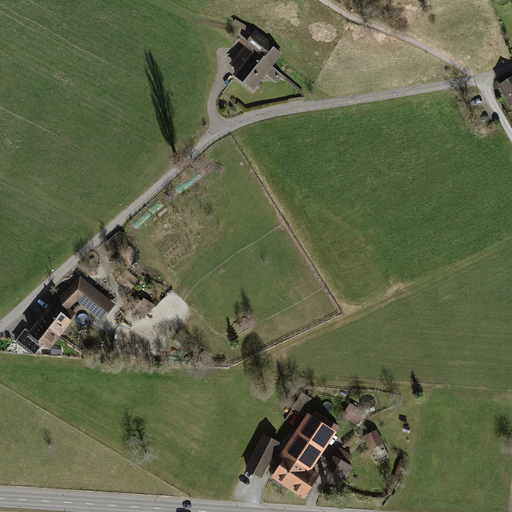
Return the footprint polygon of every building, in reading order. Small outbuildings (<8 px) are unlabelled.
[(240,71),(236,76),(253,89),(280,55),(255,34),(231,64),(240,71)] [(511,76),(500,84),(511,103),(511,76)] [(53,305),(70,318),(76,312),(70,308),(77,300),(102,321),(116,304),(79,273),(53,305)] [(70,318),(53,305),(50,302),(27,330),(49,348),(72,320),(70,318)] [(312,399),(301,392),(295,402),(306,409),(312,399)] [(287,452),(312,469),(337,431),(308,412),(280,455),(284,457),(287,452)] [(376,429),(364,435),(372,449),(384,443),(376,429)] [(280,442),(263,433),(245,468),(261,477),(280,442)] [(359,457),(340,447),(336,455),(334,454),(326,468),(347,479),(359,457)] [(287,452),(284,457),(271,476),(304,498),(320,474),(312,469),(287,452)]
